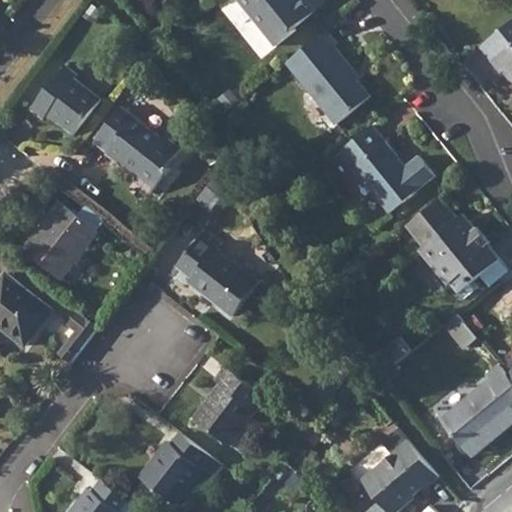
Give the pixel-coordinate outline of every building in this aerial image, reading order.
[(242,0),(278,45),(298,29),(294,25),(317,7),(311,0),(242,0)] [(328,29),(288,62),(336,123),(372,94),(351,69),(354,67),(336,45),(339,43),(328,29)] [(511,44),(492,60),(502,72),(507,68),(511,73),(511,44)] [(50,113),(53,116),(80,84),(75,81),(78,77),(66,66),(34,107),(47,118),(50,113)] [(80,84),(53,116),(77,133),(102,101),(80,84)] [(125,108),(99,143),(112,152),(114,151),(124,159),(122,161),(157,188),(173,168),(170,166),(187,146),(169,132),(164,138),(125,108)] [(373,124),(341,149),(391,211),(436,175),(419,154),(406,165),(373,124)] [(227,163),(198,200),(212,211),(236,181),(227,163)] [(443,195),(410,221),(426,241),(423,244),(452,280),(454,278),(466,268),(474,277),(501,256),(488,240),(490,239),(478,225),(477,226),(474,222),(469,227),(443,195)] [(81,217),(63,203),(25,250),(64,280),(101,233),(81,217)] [(81,217),(101,233),(110,220),(90,205),(81,217)] [(207,230),(179,267),(195,278),(192,283),(235,316),(261,282),(218,248),(222,243),(207,230)] [(466,268),(454,278),(462,287),(474,277),(466,268)] [(7,272),(0,281),(0,326),(27,346),(55,310),(7,272)] [(460,310),(447,320),(467,345),(480,335),(460,310)] [(77,331),(67,344),(79,353),(100,327),(80,311),(70,325),(77,331)] [(383,350),(394,363),(413,348),(402,335),(383,350)] [(67,344),(59,354),(72,363),(79,353),(67,344)] [(511,375),(501,362),(486,374),(489,379),(442,417),(468,449),(493,428),(497,432),(511,419),(511,375)] [(222,385),(197,418),(232,445),(268,398),(228,367),(217,381),(222,385)] [(338,378),(346,384),(352,376),(344,370),(338,378)] [(346,384),(356,398),(365,390),(353,375),(352,376),(346,384)] [(143,478),(160,491),(177,504),(204,469),(202,467),(211,456),(181,433),(173,444),(171,442),(143,478)] [(365,482),(380,501),(383,504),(373,511),(403,511),(412,505),(410,502),(427,488),(429,491),(443,480),(418,451),(411,442),(365,482)] [(160,491),(143,478),(139,484),(155,496),(160,491)] [(126,511),(133,503),(102,480),(94,491),(91,489),(73,511),(126,511)]
